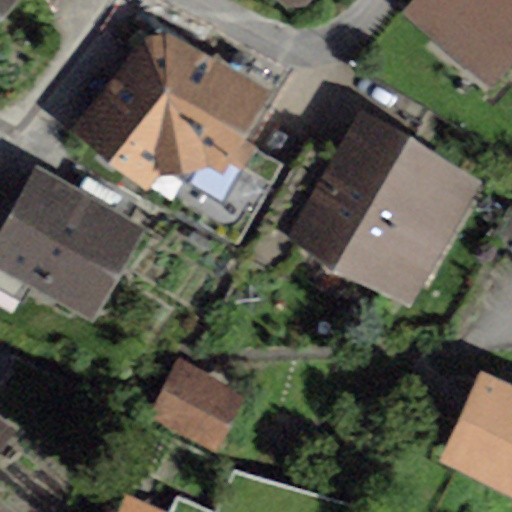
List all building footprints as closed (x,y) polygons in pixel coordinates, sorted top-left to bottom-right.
[(511,0),(420,0),(416,6),(484,64),(511,31),(511,0)] [(87,127),(121,154),(126,152),(143,165),(137,175),(238,233),(269,180),(241,164),(252,146),(228,133),(252,91),(165,43),(149,47),(87,127)] [(328,184),(295,164),(239,263),(274,283),(309,221),(405,276),(460,180),(362,125),(328,184)] [(0,219),(0,260),(3,256),(85,301),(126,226),(42,180),(15,228),(0,219)] [(0,348),(0,373),(0,374),(10,354),(0,348)] [(184,372),(165,408),(209,431),(228,396),(184,372)] [(511,391),(483,379),(451,450),(511,477),(511,391)] [(356,511),(360,504),(234,467),(215,510),(177,494),(168,511),(149,511),(134,505),(130,511),(356,511)]
